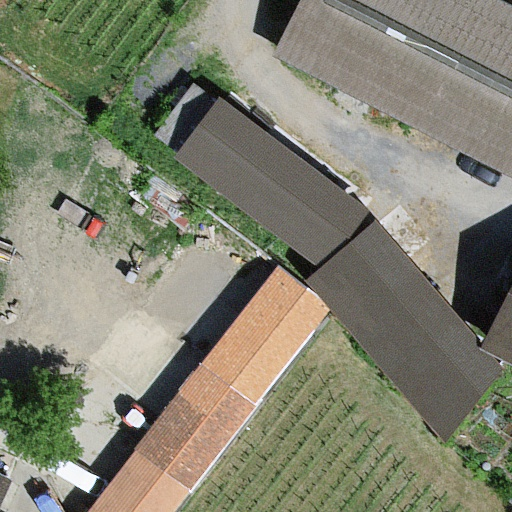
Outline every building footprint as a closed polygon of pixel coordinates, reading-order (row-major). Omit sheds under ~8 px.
[(511,1),(510,0),(296,0),(272,47),(511,171),(511,1)] [(380,223),(194,85),(156,136),(341,274),(380,223)] [(196,355),(204,361),(260,404),(332,297),(267,257),(196,355)] [(511,295),(486,345),(508,356),(511,357),(511,295)] [(455,334),(411,395),(443,433),(508,356),(486,345),(455,334)] [(177,511),(260,404),(204,361),(88,511),(177,511)] [(0,511),(0,506),(14,477),(0,471),(0,511)]
